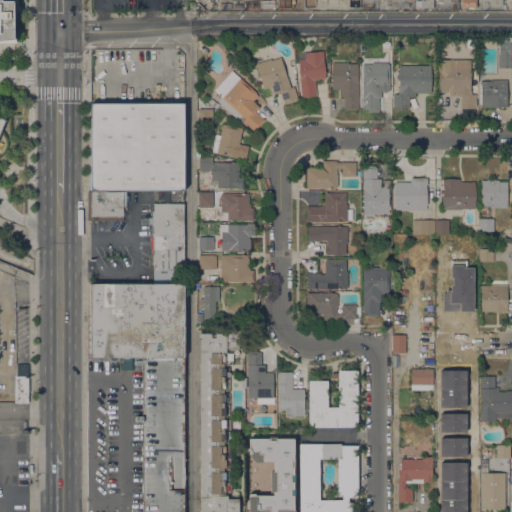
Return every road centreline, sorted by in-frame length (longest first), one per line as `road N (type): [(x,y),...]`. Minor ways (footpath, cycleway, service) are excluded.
road 1 (primary): [(72,511),(72,0)]
road 2 (tertiary): [(511,23),(47,30)]
road 3 (primary): [(47,30),(48,454)]
road 4 (residential): [(511,137),(311,138),(287,149)]
road 5 (residential): [(286,334),(280,176),(287,149)]
road 6 (residential): [(376,511),(378,365),(369,348)]
